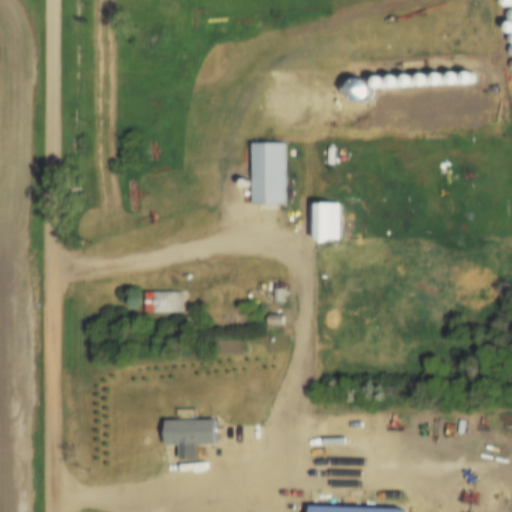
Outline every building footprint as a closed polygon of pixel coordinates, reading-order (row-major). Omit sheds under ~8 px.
[(473,80),(477,79),(480,75),(480,71),(477,68),(473,66),(469,68),(467,71),(467,75),(469,79),(473,80)] [(459,81),(463,80),(465,76),(465,72),(463,69),(459,67),(455,69),(452,72),(452,76),(455,80),(459,81)] [(443,82),(447,81),(450,77),(450,73),(447,69),(443,68),(439,69),(436,73),(436,77),(439,81),(443,82)] [(428,83),(432,82),(434,78),(434,74),(432,70),(428,69),(424,70),(421,74),(421,78),(424,82),(428,83)] [(413,84),(417,82),(420,79),(420,75),(417,71),(413,70),(409,71),(406,75),(406,79),(409,82),(413,84)] [(399,85),(403,83),(405,80),(405,76),(403,72),(399,71),(395,72),(392,76),(392,80),(395,84),(399,85)] [(288,91),(299,91),(299,109),(287,109),(288,91)] [(336,95),(336,108),(350,108),(350,95),(336,95)] [(258,139),(290,139),(290,199),(258,199),(258,139)] [(250,184),(253,183),(255,181),(255,178),(253,176),(250,175),(247,175),(245,178),(245,181),(247,183),(250,184)] [(317,199),(346,199),(346,236),(317,236),(317,199)] [(152,288),(189,288),(189,309),(152,309),(152,288)] [(172,416),(222,415),(222,440),(172,441),(172,416)] [(343,511),(343,503),(357,503),(357,463),(310,463),(311,511),(343,511)] [(315,511),(316,501),(407,506),(406,511),(315,511)]
